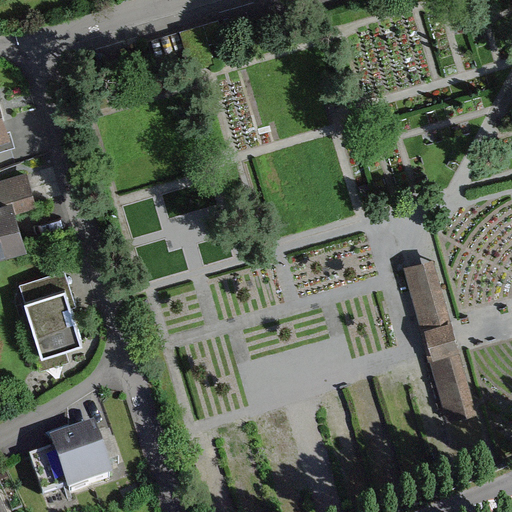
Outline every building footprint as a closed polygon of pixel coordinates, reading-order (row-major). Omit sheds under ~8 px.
[(0,143),(16,138),(0,89),(0,143)] [(0,260),(36,248),(23,210),(37,205),(25,171),(0,179),(0,186),(7,208),(0,210),(0,260)] [(433,259),(407,267),(448,415),(474,408),(433,259)] [(71,270),(26,284),(48,356),(93,342),(71,270)] [(120,472),(107,433),(35,458),(48,496),(120,472)] [(12,511),(0,484),(0,511),(12,511)]
